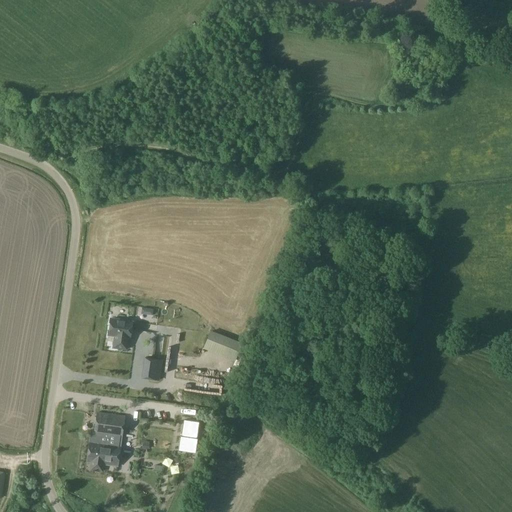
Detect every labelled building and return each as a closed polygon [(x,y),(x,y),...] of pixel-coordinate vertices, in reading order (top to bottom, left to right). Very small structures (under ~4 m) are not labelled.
[(130,338),(132,322),(110,319),(108,335),(114,336),(113,348),(126,350),(128,338),(130,338)] [(210,331),(203,349),(235,362),(242,344),(210,331)] [(142,378),(158,381),(161,361),(145,359),(142,378)] [(87,462),(105,465),(118,466),(124,417),(97,413),(94,432),(91,432),(87,462)] [(199,423),(183,420),(179,450),(194,453),(199,423)]
